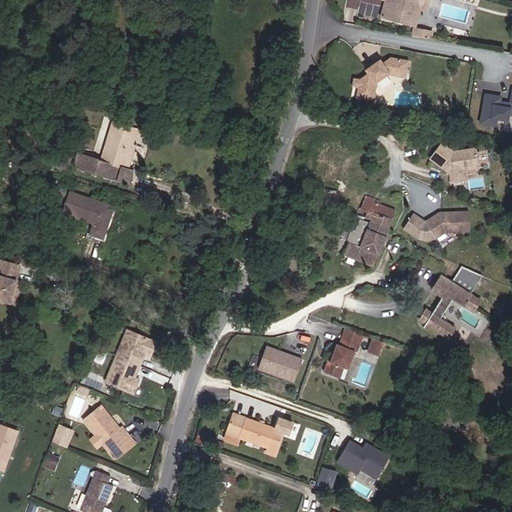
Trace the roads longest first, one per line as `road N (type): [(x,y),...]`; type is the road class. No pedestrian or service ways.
road 1 (tertiary): [(319,0),(251,265),(197,369),(160,511)]
road 2 (unknown): [(317,23),(511,58)]
